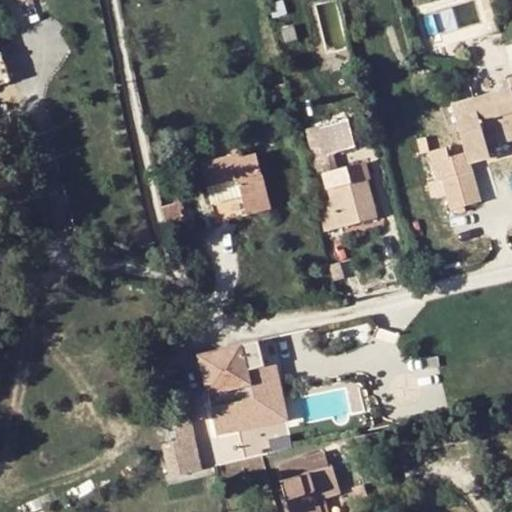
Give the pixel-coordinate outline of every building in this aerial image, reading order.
[(279,28),(283,42),(295,40),(292,25),(279,28)] [(448,105),(462,149),(468,166),(488,158),(486,150),(484,140),(511,133),(511,78),(506,80),(508,89),(448,105)] [(346,119),(354,147),(361,145),(354,117),(346,119)] [(323,155),(332,153),(354,147),(346,119),(303,129),(314,168),(325,165),(323,155)] [(511,133),(484,140),(486,150),(511,142),(511,133)] [(245,215),(269,208),(254,153),(241,156),(239,147),(228,149),(229,154),(198,162),(205,186),(236,179),(237,186),(239,195),(245,215)] [(323,155),(325,165),(334,163),(332,153),(323,155)] [(317,204),(325,232),(377,216),(361,164),(321,175),(329,201),(317,204)] [(450,210),(480,201),(470,171),(441,179),(450,210)] [(236,179),(205,186),(207,194),(209,202),(239,195),(237,186),(236,179)] [(215,202),(217,218),(242,215),(240,199),(215,202)] [(166,231),(183,225),(176,203),(160,208),(166,231)] [(135,235),(142,252),(155,247),(149,231),(135,235)] [(337,263),(328,266),(332,282),(342,279),(337,263)] [(262,365),(257,340),(196,356),(206,395),(251,383),(247,368),(262,365)] [(208,404),(253,393),(251,383),(206,395),(208,404)] [(180,439),(163,443),(170,474),(204,466),(194,419),(177,422),(180,439)] [(379,442),(398,438),(394,425),(376,429),(379,442)] [(319,511),(308,473),(318,470),(325,498),(340,494),(332,466),(328,468),(324,451),(277,464),(288,511),(319,511)] [(319,511),(328,511),(325,498),(318,470),(308,473),(319,511)] [(367,501),(394,492),(387,470),(361,477),(367,501)]
